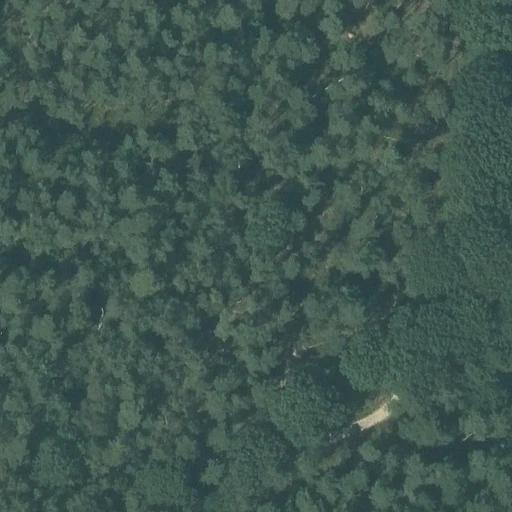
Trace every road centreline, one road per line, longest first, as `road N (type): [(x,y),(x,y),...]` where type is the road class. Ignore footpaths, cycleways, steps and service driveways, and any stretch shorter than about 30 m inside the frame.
road 1 (track): [(181,511),(277,475),(342,427),(384,412),(500,338)]
road 2 (track): [(490,0),(500,338)]
